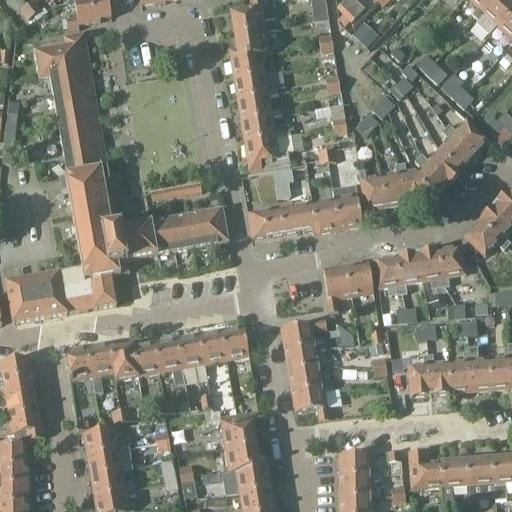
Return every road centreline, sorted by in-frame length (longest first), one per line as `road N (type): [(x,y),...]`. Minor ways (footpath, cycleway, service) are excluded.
road 1 (residential): [(246,273),(193,33),(130,32),(119,0)]
road 2 (residential): [(246,273),(321,260),(347,243),(455,228),(511,168)]
road 3 (residential): [(291,446),(511,425)]
road 4 (residential): [(41,331),(146,322),(256,300)]
road 5 (residential): [(41,331),(64,509)]
road 6 (residential): [(291,446),(256,300)]
road 7 (residential): [(7,199),(47,195),(53,250),(0,260)]
